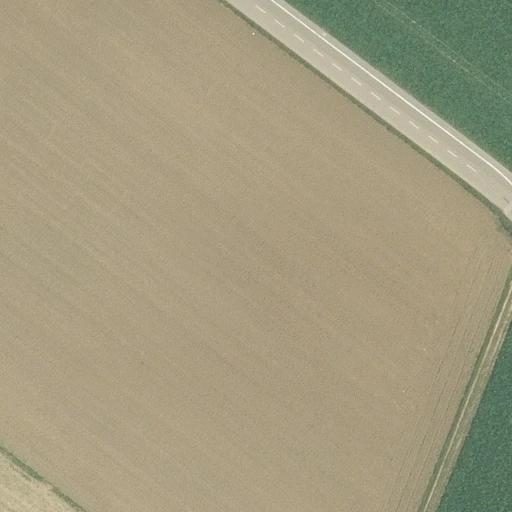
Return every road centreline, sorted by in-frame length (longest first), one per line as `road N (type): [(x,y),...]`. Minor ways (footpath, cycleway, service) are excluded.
road 1 (unclassified): [(235,0),(511,210)]
road 2 (track): [(428,511),(511,290)]
